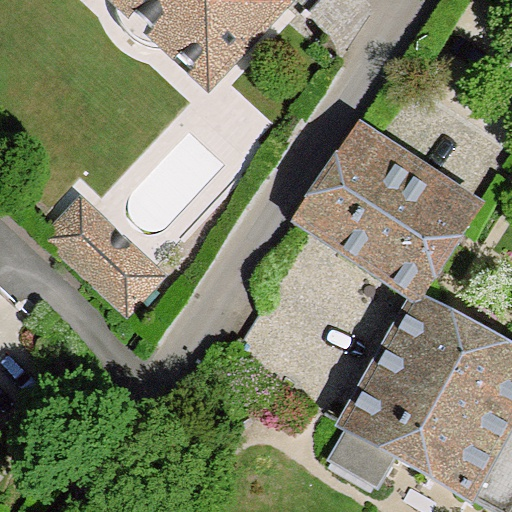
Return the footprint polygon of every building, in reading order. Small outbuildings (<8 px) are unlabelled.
[(118,0),(210,84),(283,4),(278,0),(118,0)] [(422,306),(435,284),(440,275),(464,239),(473,225),(467,222),(366,155),(352,146),(299,224),(419,304),(422,306)] [(106,290),(136,257),(80,203),(47,237),(106,290)] [(160,280),(136,257),(106,290),(129,312),(160,280)] [(511,511),(511,361),(434,317),(442,299),(435,284),(422,306),(419,304),(348,429),(353,432),(398,457),(495,511),(511,511)] [(379,489),(398,457),(353,432),(334,464),(379,489)]
